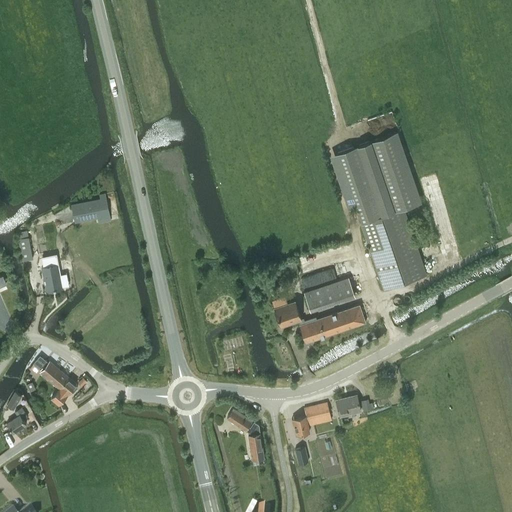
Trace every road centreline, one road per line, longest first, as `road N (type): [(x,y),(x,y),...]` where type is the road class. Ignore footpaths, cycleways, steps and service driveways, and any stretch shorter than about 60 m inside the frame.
road 1 (tertiary): [(182,383),(96,0)]
road 2 (unclassified): [(199,391),(299,392),(348,374),(511,284)]
road 3 (track): [(376,305),(328,160),(326,148),(344,133),(308,0)]
road 4 (track): [(61,351),(100,316),(105,299),(68,257),(64,235)]
road 5 (unclassified): [(0,367),(31,338),(112,392)]
road 6 (tertiary): [(0,459),(112,392)]
